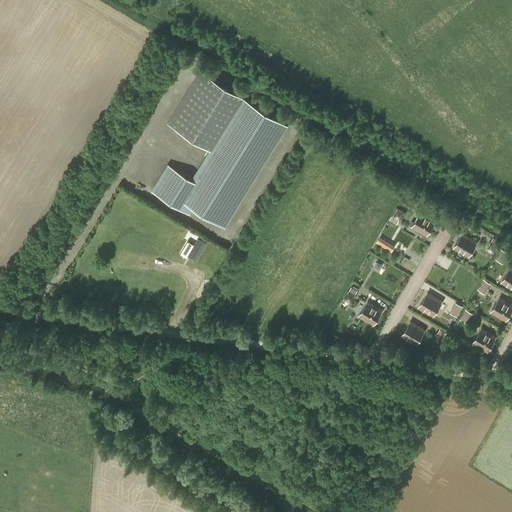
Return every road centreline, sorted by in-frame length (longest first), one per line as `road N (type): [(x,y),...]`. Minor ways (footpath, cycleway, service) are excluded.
road 1 (track): [(388,362),(0,308)]
road 2 (unknown): [(372,359),(450,218)]
road 3 (track): [(511,379),(388,362)]
